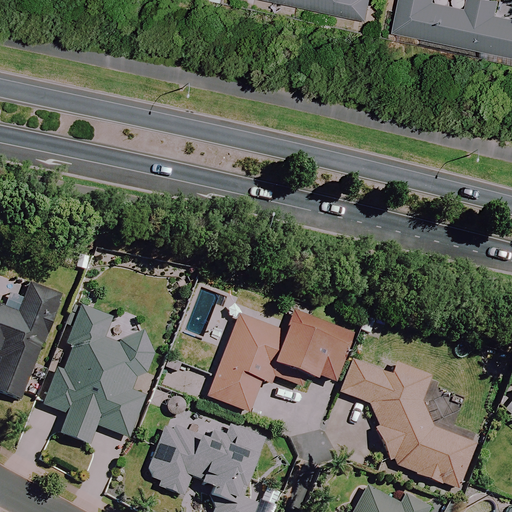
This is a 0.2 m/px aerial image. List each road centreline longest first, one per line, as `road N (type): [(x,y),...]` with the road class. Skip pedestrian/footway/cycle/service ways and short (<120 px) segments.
road 1 (primary): [(511,256),(0,134)]
road 2 (primary): [(0,86),(511,203)]
